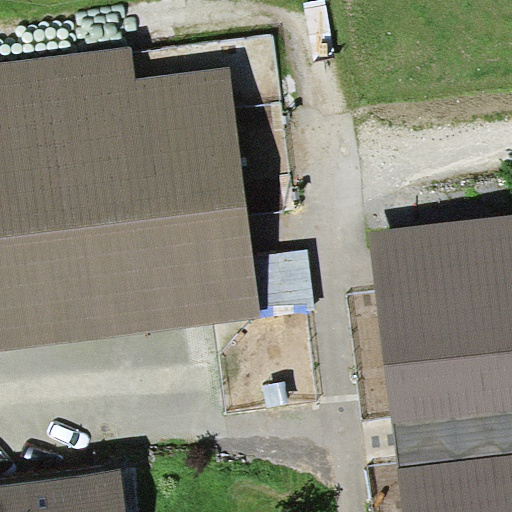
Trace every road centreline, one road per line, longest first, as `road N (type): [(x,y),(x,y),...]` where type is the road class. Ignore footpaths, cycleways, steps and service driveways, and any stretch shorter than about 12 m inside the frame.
road 1 (track): [(0,29),(270,1),(294,8),(311,28),(329,114)]
road 2 (track): [(511,140),(330,165)]
